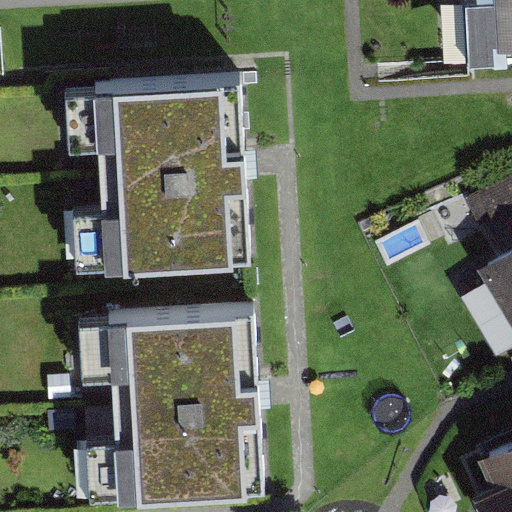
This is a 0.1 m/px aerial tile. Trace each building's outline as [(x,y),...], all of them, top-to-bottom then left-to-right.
[(511,0),(476,0),(480,56),(511,54),(511,0)] [(248,164),(243,72),(97,81),(108,262),(253,253),(248,164)] [(511,254),(496,265),(511,290),(511,254)] [(120,492),(267,483),(261,392),(256,303),(109,312),(120,492)] [(511,511),(511,431),(478,447),(507,511),(511,511)]
